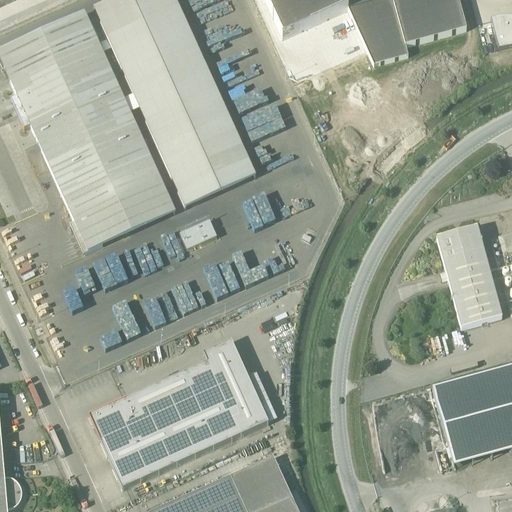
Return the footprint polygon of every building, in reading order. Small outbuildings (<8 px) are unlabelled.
[(7,0),(0,0),(0,8),(9,4),(7,0)] [(120,0),(94,12),(185,212),(256,180),(173,0),(120,0)] [(466,34),(457,0),(263,0),(283,42),(348,13),(373,69),(408,60),(405,50),(466,34)] [(203,31),(208,42),(242,27),(237,17),(203,31)] [(511,17),(490,23),(498,52),(511,48),(511,17)] [(97,44),(10,84),(17,100),(10,103),(24,133),(30,130),(88,256),(175,216),(97,44)] [(256,53),(221,64),(235,106),(236,106),(240,118),(257,112),(259,116),(245,121),(249,131),(260,128),(260,126),(268,123),(265,113),(274,110),(263,76),(256,53)] [(274,190),(284,217),(304,210),(293,180),(257,193),(263,208),(273,205),(268,193),(274,190)] [(436,242),(461,333),(501,322),(477,231),(436,242)] [(511,234),(498,239),(503,257),(511,254),(511,234)] [(90,301),(103,296),(92,269),(79,274),(84,286),(75,289),(78,298),(82,297),(83,298),(88,296),(90,301)] [(196,274),(186,278),(192,291),(192,289),(194,295),(189,296),(190,303),(184,306),(184,309),(188,308),(188,315),(198,311),(203,311),(202,303),(206,301),(205,298),(196,274)] [(130,311),(120,316),(131,342),(136,339),(137,340),(142,338),(135,320),(134,321),(130,311)] [(111,339),(114,349),(125,346),(123,336),(111,339)] [(231,344),(203,357),(207,366),(89,419),(122,493),(268,427),(231,344)] [(385,408),(376,409),(385,474),(401,472),(398,450),(394,450),(390,426),(387,426),(385,408)] [(417,424),(408,425),(409,437),(407,437),(408,444),(426,442),(425,436),(419,437),(417,424)] [(0,511),(13,511),(14,511),(16,511),(16,510),(17,509),(18,508),(19,507),(20,505),(21,504),(21,503),(21,502),(22,500),(22,499),(22,497),(22,495),(21,494),(21,492),(20,491),(20,490),(18,488),(17,487),(16,486),(15,485),(14,484),(13,483),(11,483),(10,483),(8,482),(7,482),(6,482),(5,482),(0,426),(0,511)] [(296,511),(273,460),(230,479),(157,511),(296,511)]
